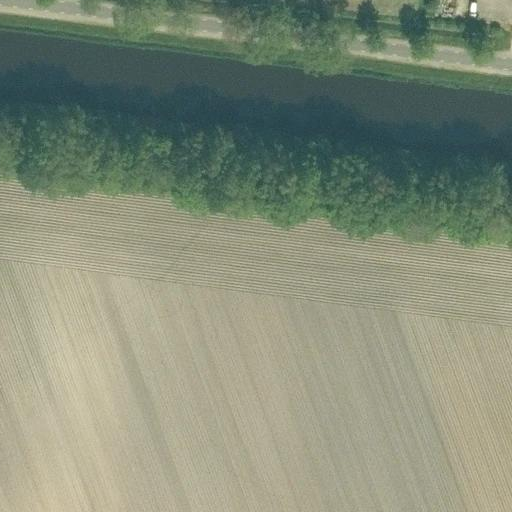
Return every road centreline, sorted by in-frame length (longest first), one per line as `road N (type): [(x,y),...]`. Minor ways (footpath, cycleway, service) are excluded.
road 1 (track): [(511,184),(0,119)]
road 2 (unclassified): [(511,63),(24,0)]
